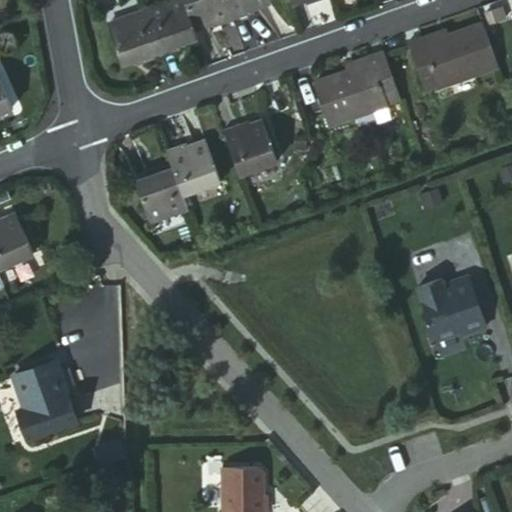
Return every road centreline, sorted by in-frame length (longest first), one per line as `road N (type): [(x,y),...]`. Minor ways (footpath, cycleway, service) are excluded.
road 1 (residential): [(375,511),(354,504),(96,221),(76,128)]
road 2 (residential): [(430,0),(76,128)]
road 3 (residential): [(387,511),(420,478),(511,445)]
road 4 (residential): [(76,128),(54,0)]
